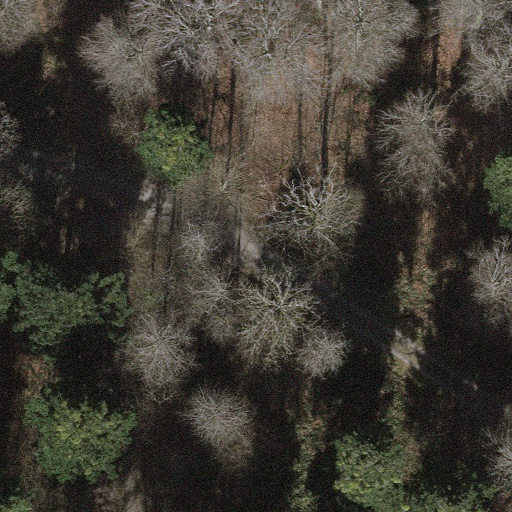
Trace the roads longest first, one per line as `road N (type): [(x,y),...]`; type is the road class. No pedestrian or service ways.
road 1 (track): [(0,151),(234,239),(511,416)]
road 2 (track): [(126,511),(120,379),(77,176)]
